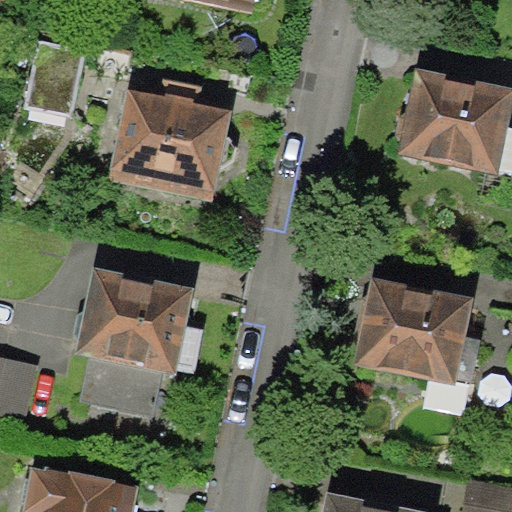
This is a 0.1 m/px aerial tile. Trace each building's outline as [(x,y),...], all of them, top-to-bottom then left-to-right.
[(77,49),(33,40),(20,103),(63,113),(77,49)] [(409,77),(395,146),(482,163),(496,94),(409,77)] [(220,109),(128,90),(112,171),(203,190),(220,109)] [(145,413),(156,361),(165,363),(179,292),(92,275),(78,346),(83,347),(73,399),(145,413)] [(366,286),(351,358),(441,376),(456,304),(366,286)] [(28,364),(0,358),(0,423),(15,426),(28,364)] [(116,511),(121,492),(46,477),(38,511),(116,511)] [(511,511),(511,489),(469,480),(461,511),(511,511)] [(366,511),(326,503),(324,511),(366,511)]
